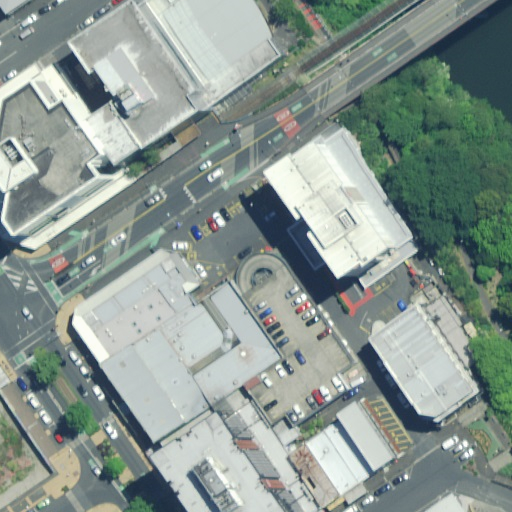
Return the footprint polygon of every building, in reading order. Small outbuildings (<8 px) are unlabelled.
[(0,0),(9,13),(28,0),(0,0)] [(298,48),(264,0),(150,0),(87,44),(132,107),(106,126),(132,163),(298,48)] [(40,66),(0,93),(0,180),(20,205),(23,219),(35,236),(113,189),(102,175),(119,162),(79,106),(51,68),(45,73),(40,66)] [(330,136),(284,169),(323,224),(330,220),(341,236),(334,240),(365,284),(366,284),(369,289),(426,250),(416,237),(423,232),(354,130),(334,142),(330,136)] [(201,276),(178,242),(78,310),(72,333),(151,448),(166,470),(225,429),(209,405),(238,385),(279,356),(238,297),(224,278),(199,296),(190,284),(201,276)] [(320,327),(302,340),(260,282),(238,297),(280,356),(238,385),(265,423),(280,413),(289,426),(339,390),(330,377),(347,365),(320,327)] [(420,307),(368,342),(418,417),(441,420),(480,394),(420,307)] [(376,480),(399,465),(356,400),(333,416),(376,480)] [(328,511),(376,480),(333,416),(266,462),(300,511),(328,511)] [(300,511),(266,462),(239,421),(225,429),(166,470),(194,511),(300,511)]
